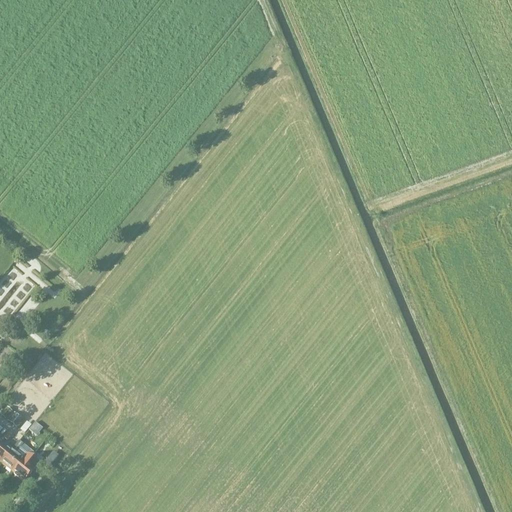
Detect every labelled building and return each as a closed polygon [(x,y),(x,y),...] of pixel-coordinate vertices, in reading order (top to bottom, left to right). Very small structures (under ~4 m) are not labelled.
[(10,268),(0,280),(0,301),(8,291),(12,294),(3,304),(11,311),(32,285),(10,268)] [(6,408),(0,416),(5,420),(11,412),(6,408)] [(13,414),(7,422),(16,429),(23,422),(13,414)] [(34,423),(28,431),(36,437),(42,429),(34,423)] [(7,433),(3,438),(7,442),(11,436),(7,433)] [(21,461),(14,456),(23,445),(18,442),(10,452),(1,464),(12,473),(21,461)] [(10,452),(0,444),(0,463),(1,464),(10,452)] [(39,464),(31,458),(34,454),(30,451),(21,461),(12,473),(23,483),(39,464)]
